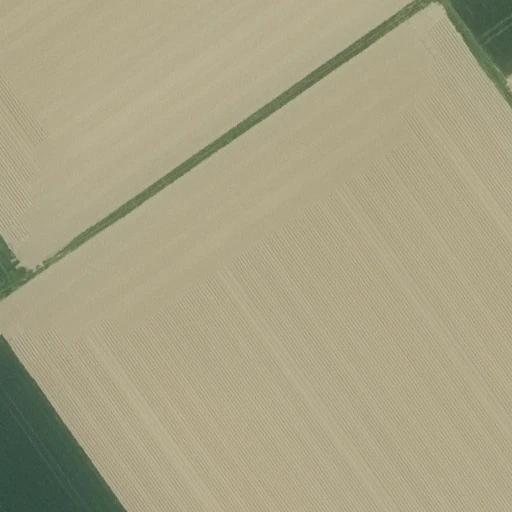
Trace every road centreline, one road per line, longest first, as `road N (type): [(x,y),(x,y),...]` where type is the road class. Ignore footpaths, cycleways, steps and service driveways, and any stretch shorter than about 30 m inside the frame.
road 1 (track): [(428,0),(0,296)]
road 2 (track): [(511,112),(432,0)]
